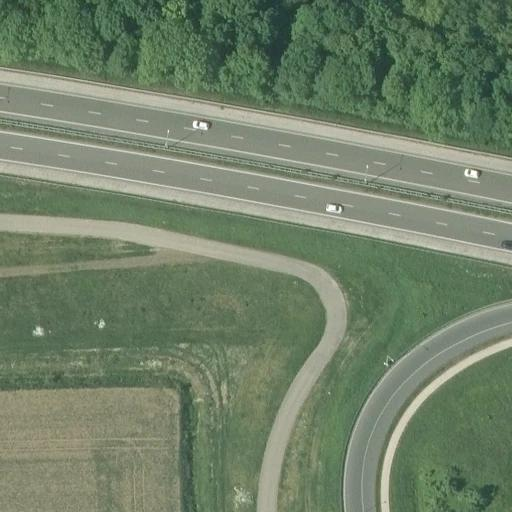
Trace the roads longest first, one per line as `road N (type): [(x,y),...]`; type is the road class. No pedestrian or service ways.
road 1 (unclassified): [(267,511),(271,467),(291,408),(331,347),(334,313),(319,284),(283,267),(117,233),(0,225)]
road 2 (trunk): [(511,194),(0,103)]
road 3 (trunk): [(0,152),(511,240)]
road 4 (track): [(0,346),(252,338),(331,347)]
road 5 (trunk): [(354,511),(357,467),(375,413),(399,378),(433,348),(511,314)]
road 6 (track): [(0,274),(218,254)]
